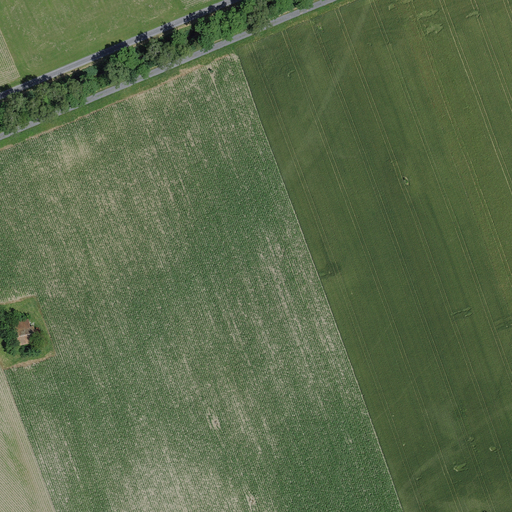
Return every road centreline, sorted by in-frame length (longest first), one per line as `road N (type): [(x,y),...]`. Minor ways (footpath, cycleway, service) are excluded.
road 1 (track): [(0,138),(335,0)]
road 2 (track): [(240,0),(0,99)]
